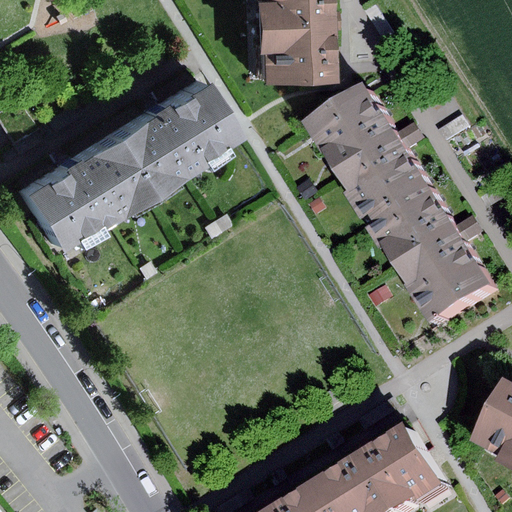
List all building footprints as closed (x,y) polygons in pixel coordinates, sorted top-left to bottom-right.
[(315,0),(237,0),(239,48),(247,48),(248,81),(317,76),(316,24),(315,0)] [(374,1),(362,8),(387,47),(399,40),(374,1)] [(156,53),(132,67),(137,77),(162,63),(156,53)] [(119,75),(94,90),(100,100),(125,86),(119,75)] [(195,77),(103,135),(138,191),(230,133),(195,77)] [(444,85),(420,99),(426,109),(451,95),(444,85)] [(312,129),(374,226),(434,189),(406,145),(372,91),(312,129)] [(71,108),(46,122),(52,131),(76,117),(71,108)] [(462,116),(439,130),(446,140),(469,126),(462,116)] [(32,131),(9,145),(14,154),(38,139),(32,131)] [(103,135),(12,191),(47,247),(138,191),(103,135)] [(309,179),(296,186),(304,199),(316,192),(309,179)] [(511,192),(507,183),(483,196),(489,208),(511,195),(511,192)] [(463,237),(434,189),(374,226),(438,327),(497,290),(463,237)] [(319,198),(309,204),(316,214),(325,208),(319,198)] [(222,212),(200,226),(208,238),(229,224),(222,212)] [(511,220),(501,228),(508,239),(511,235),(511,220)] [(153,271),(145,260),(136,267),(143,278),(153,271)] [(386,286),(369,296),(375,306),(392,296),(386,286)] [(511,383),(510,382),(478,444),(503,459),(500,467),(511,472),(511,383)] [(411,425),(321,482),(340,511),(402,511),(419,502),(423,508),(452,490),(411,425)] [(340,511),(321,482),(274,511),(340,511)]
